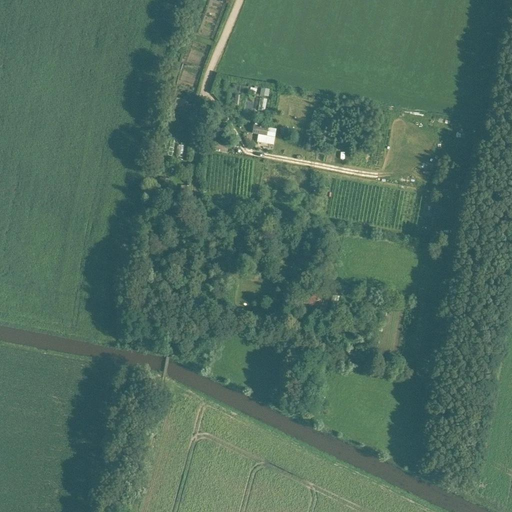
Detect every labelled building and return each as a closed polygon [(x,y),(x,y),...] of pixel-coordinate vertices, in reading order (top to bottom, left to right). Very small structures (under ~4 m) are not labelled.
[(253,134),(267,136),(268,129),(254,127),(253,134)] [(216,143),(214,152),(227,154),(228,145),(216,143)] [(435,203),(433,218),(454,221),(456,205),(435,203)] [(438,237),(437,242),(455,245),(460,246),(461,241),(456,240),(438,237)] [(301,309),(323,310),(323,294),(302,293),(301,309)]
